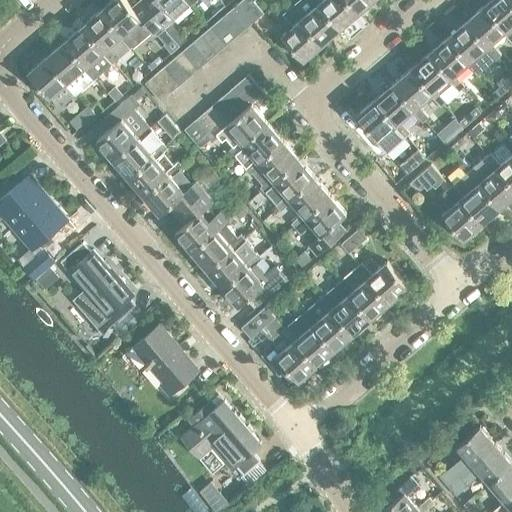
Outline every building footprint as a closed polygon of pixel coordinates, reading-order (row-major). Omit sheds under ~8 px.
[(127,0),(111,0),(102,8),(123,33),(120,37),(130,47),(136,42),(136,41),(151,28),(156,34),(159,31),(165,25),(147,5),(138,12),(127,0)] [(191,4),(188,0),(152,0),(147,5),(165,25),(191,4)] [(240,0),(239,1),(255,20),(265,11),(254,0),(240,0)] [(298,0),(294,4),(305,15),(301,17),(323,43),(341,27),(320,1),(321,0),(298,0)] [(321,0),(320,1),(341,27),(359,12),(349,0),(321,0)] [(349,0),(359,12),(372,0),(349,0)] [(511,0),(490,0),(486,4),(507,30),(504,32),(511,39),(511,28),(511,27),(511,25),(511,0)] [(239,1),(230,9),(246,28),(255,20),(239,1)] [(305,15),(294,4),(289,8),(284,13),(293,22),(297,21),(283,33),(305,58),(323,43),(301,17),(305,15)] [(486,4),(467,19),(489,45),(485,48),(496,58),(501,53),(492,43),(504,32),(507,30),(486,4)] [(102,8),(84,24),(106,49),(101,52),(112,63),(130,47),(120,37),(123,33),(102,8)] [(230,9),(221,17),(237,36),(246,28),(230,9)] [(221,17),(212,25),(227,44),(237,36),(221,17)] [(467,19),(449,35),(471,60),(467,63),(478,73),(496,58),(485,48),(489,45),(467,19)] [(171,22),(165,25),(172,34),(180,43),(183,40),(174,29),(174,25),(171,22)] [(84,24),(66,39),(87,64),(83,68),(94,78),(112,63),(101,52),(106,49),(84,24)] [(165,25),(159,31),(166,39),(172,34),(165,25)] [(212,25),(202,33),(218,52),(227,44),(212,25)] [(202,33),(193,41),(209,60),(218,52),(202,33)] [(449,35),(431,51),(452,76),(449,79),(460,89),(465,84),(456,73),(467,63),(471,60),(449,35)] [(66,39),(48,55),(69,80),(65,83),(76,94),(94,78),(83,68),(87,64),(66,39)] [(193,41),(183,49),(199,68),(209,60),(193,41)] [(183,49),(174,57),(190,76),(199,68),(183,49)] [(431,51),(413,66),(434,92),(430,95),(441,105),(447,99),(449,101),(461,91),(460,89),(449,79),(452,76),(431,51)] [(69,80),(48,55),(29,71),(60,107),(76,94),(65,83),(69,80)] [(174,57),(165,65),(181,84),(190,76),(174,57)] [(165,65),(155,74),(171,92),(181,84),(165,65)] [(413,66),(394,82),(415,108),(412,111),(423,121),(429,116),(419,105),(430,95),(434,92),(413,66)] [(249,73),(240,80),(256,98),(265,90),(249,73)] [(171,92),(155,74),(146,82),(162,100),(171,92)] [(240,80),(231,89),(246,107),(252,101),(256,98),(240,80)] [(394,82),(376,97),(398,123),(394,126),(405,137),(410,132),(400,120),(412,111),(415,108),(394,82)] [(237,114),(246,107),(231,89),(222,96),(237,114)] [(97,138),(114,157),(139,136),(142,139),(151,129),(153,128),(148,123),(143,126),(130,111),(140,102),(132,93),(127,97),(105,116),(113,125),(97,138)] [(222,96),(213,104),(228,122),(237,114),(222,96)] [(398,123),(376,97),(358,113),(379,138),(377,140),(387,152),(405,137),(394,126),(398,123)] [(227,137),(234,144),(240,139),(243,143),(268,121),(252,101),(246,107),(237,114),(228,122),(219,129),(217,132),(223,140),(227,137)] [(70,119),(78,129),(97,113),(89,103),(70,119)] [(213,104),(204,112),(219,129),(228,122),(213,104)] [(481,111),(476,105),(460,120),(465,126),(481,111)] [(489,114),(496,121),(504,115),(497,107),(489,114)] [(210,138),(217,132),(219,129),(204,112),(195,120),(210,138)] [(175,137),(180,132),(165,114),(159,118),(175,137)] [(210,138),(195,120),(186,128),(201,145),(210,138)] [(236,154),(246,166),(256,157),(259,161),(284,139),(268,121),(243,143),(240,139),(234,144),(229,149),(234,155),(236,154)] [(477,124),(468,132),(473,138),(482,130),(477,124)] [(114,157),(130,176),(155,154),(158,157),(168,147),(163,141),(162,142),(151,129),(142,139),(139,136),(114,157)] [(511,152),(511,153),(501,163),(498,165),(511,182),(511,140),(508,136),(502,141),(511,152)] [(252,171),(263,184),(271,175),(275,179),(300,157),(284,139),(259,161),(256,157),(246,166),(244,167),(249,173),(252,171)] [(400,164),(409,173),(427,157),(419,147),(400,164)] [(490,152),(472,167),(483,178),(479,181),(501,207),(511,197),(511,182),(498,165),(501,163),(490,152)] [(130,176),(145,193),(170,172),(173,175),(178,170),(184,164),(179,159),(167,169),(158,157),(155,154),(130,176)] [(266,192),(276,204),(287,193),(290,197),(315,175),(300,157),(275,179),(271,175),(263,184),(261,186),(266,192)] [(414,179),(411,182),(421,188),(424,185),(427,189),(433,184),(435,186),(445,178),(440,172),(432,163),(414,179)] [(466,172),(454,183),(465,194),(462,197),(483,222),(501,207),(479,181),(483,178),(472,167),(466,172)] [(176,199),(184,208),(205,190),(197,180),(192,185),(178,170),(173,175),(170,172),(145,193),(161,212),(176,199)] [(25,264),(35,276),(55,259),(45,247),(43,249),(38,243),(68,216),(31,172),(0,198),(0,208),(33,247),(30,249),(35,255),(25,264)] [(292,200),(303,212),(306,215),(331,194),(315,175),(290,197),(287,193),(276,204),(281,210),(292,200)] [(465,194),(454,183),(443,193),(447,196),(447,210),(442,213),(464,238),(483,222),(462,197),(465,194)] [(176,230),(192,249),(217,227),(220,230),(227,224),(231,220),(221,209),(210,219),(202,209),(213,199),(205,190),(184,208),(192,217),(176,230)] [(306,215),(303,212),(292,222),(302,233),(313,224),(321,233),(310,243),(318,252),(336,237),(346,229),(338,219),(347,211),(331,194),(306,215)] [(192,249),(208,267),(233,245),(236,249),(247,238),(242,232),(237,236),(227,224),(220,230),(217,227),(192,249)] [(341,243),(349,252),(367,236),(359,226),(341,243)] [(208,267),(223,286),(249,264),(252,267),(257,262),(263,257),(247,238),(236,249),(233,245),(208,267)] [(84,240),(62,259),(86,288),(76,298),(103,330),(134,302),(129,296),(134,292),(118,273),(117,274),(94,248),(92,249),(84,240)] [(298,259),(303,266),(310,259),(305,252),(298,259)] [(388,259),(372,273),(369,276),(390,301),(409,284),(388,259)] [(355,267),(343,278),(354,289),(351,291),(372,316),(390,301),(369,276),(372,273),(361,261),(355,267)] [(249,264),(223,286),(239,304),(254,291),(262,299),(283,281),(288,277),(277,265),(268,273),(257,262),(252,267),(249,264)] [(338,282),(325,293),(336,304),(332,307),(353,332),(372,316),(351,291),(354,289),(343,278),(338,282)] [(320,298),(306,309),(317,320),(314,323),(335,347),(353,332),(332,307),(336,304),(325,293),(320,298)] [(266,304),(242,326),(251,336),(256,332),(276,315),(266,304)] [(301,313),(289,324),(299,335),(296,339),(317,364),(335,347),(314,323),(317,320),(306,309),(301,313)] [(138,319),(130,310),(113,325),(121,334),(138,319)] [(276,315),(256,332),(266,344),(283,329),(286,327),(276,315)] [(162,384),(170,393),(199,368),(160,323),(134,345),(150,364),(153,363),(167,380),(162,384)] [(299,335),(289,324),(286,327),(283,329),(293,341),(277,355),(298,379),(317,364),(296,339),(299,335)] [(239,415),(225,398),(216,406),(211,400),(191,417),(197,424),(183,436),(199,454),(214,471),(227,459),(233,466),(237,463),(245,472),(261,458),(253,449),(262,441),(253,430),(254,429),(249,423),(247,424),(244,421),(246,419),(241,413),(239,415)] [(449,485),(497,443),(481,424),(459,444),(466,453),(448,469),(447,469),(440,475),(449,485)] [(491,481),(511,462),(511,460),(497,443),(449,485),(457,495),(464,489),(463,487),(482,471),(491,481)] [(506,499),(511,493),(511,462),(491,481),(506,499)] [(380,511),(418,511),(422,508),(425,511),(435,502),(430,496),(420,506),(409,493),(419,484),(411,475),(390,493),(395,499),(380,511)] [(220,492),(209,501),(218,511),(229,503),(220,492)] [(511,493),(506,499),(493,509),(495,511),(507,511),(511,508),(511,493)] [(464,503),(471,511),(473,511),(480,507),(471,497),(464,503)]
